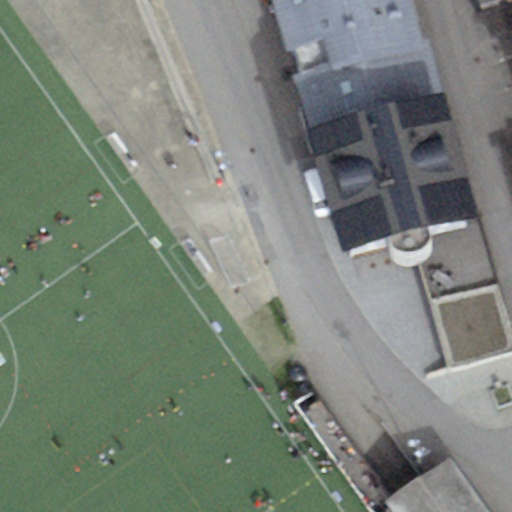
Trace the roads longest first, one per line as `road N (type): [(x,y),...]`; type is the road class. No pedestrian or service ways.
road 1 (residential): [(511,464),(477,455),(350,375),(291,256),(195,0)]
road 2 (residential): [(511,199),(441,0)]
